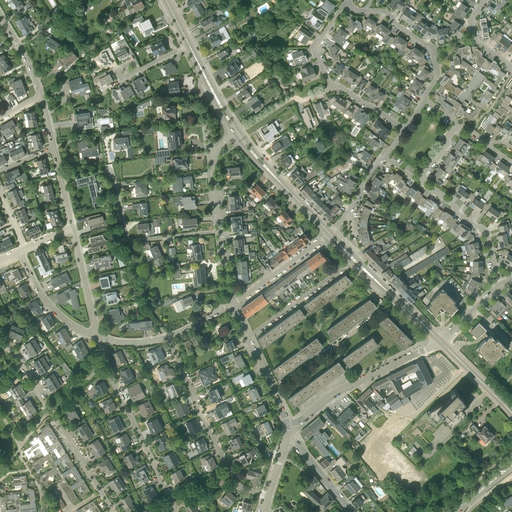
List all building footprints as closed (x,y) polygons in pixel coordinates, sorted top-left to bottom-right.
[(16,0),(13,0),(9,2),(13,9),(16,7),(18,10),(24,7),(20,1),(18,2),(16,0)] [(142,0),(133,5),(134,7),(129,10),(130,13),(144,7),(142,0)] [(204,13),(199,3),(202,1),(202,0),(191,0),(187,2),(190,8),(191,7),(197,17),(204,13)] [(330,3),(326,0),(318,11),(325,16),(328,13),(329,14),(334,6),(333,5),(334,4),(334,3),(334,2),(331,2),(330,3)] [(400,9),(404,3),(399,0),(392,0),(389,5),(395,10),(397,7),(400,9)] [(458,8),(466,13),(469,9),(464,5),(466,2),(465,2),(463,0),(462,2),(458,8)] [(495,2),(493,5),(500,9),(505,2),(506,2),(505,0),(495,0),(496,2),(495,2)] [(87,7),(89,9),(92,5),(93,5),(88,1),(84,5),(85,5),(87,7)] [(400,17),(405,21),(411,12),(408,11),(410,7),(405,4),(401,10),(404,12),(400,17)] [(499,13),(502,10),(500,9),(493,5),(492,7),(489,5),(488,7),(487,7),(485,10),(486,10),(484,13),(489,17),(494,9),(499,13)] [(455,12),(450,12),(449,13),(453,15),(455,17),(457,15),(463,18),(466,13),(458,8),(455,12)] [(318,28),(321,24),(323,21),(320,20),(322,17),(313,11),(311,13),(313,15),(309,20),(312,22),(312,23),(318,28)] [(411,12),(405,21),(410,24),(414,19),(416,20),(420,15),(416,11),(413,14),(411,12)] [(149,19),(145,21),(142,15),(131,21),(133,24),(140,21),(146,35),(154,31),(149,19)] [(420,15),(416,20),(419,22),(415,28),(420,31),(426,23),(423,21),(425,18),(420,15)] [(455,17),(453,15),(449,20),(452,22),(451,25),(451,26),(452,26),(457,30),(459,31),(459,30),(462,26),(457,22),(459,19),(455,17)] [(489,17),(486,15),(484,17),(485,18),(480,19),(480,22),(479,22),(480,26),(481,26),(481,28),(487,27),(486,21),(490,20),(491,19),(489,17)] [(205,30),(215,24),(217,23),(213,16),(201,23),(205,30)] [(372,28),(375,25),(376,23),(371,20),(372,18),(369,16),(367,20),(364,18),(361,23),(362,28),(366,27),(367,25),(372,28)] [(17,22),(21,28),(31,22),(29,18),(27,19),(25,17),(17,22)] [(362,28),(361,23),(356,20),(354,22),(352,21),(351,22),(350,21),(347,24),(348,25),(349,25),(347,28),(351,31),(352,31),(355,27),(357,28),(362,28)] [(32,21),(31,22),(21,28),(25,35),(36,28),(32,21)] [(426,23),(420,31),(425,35),(428,29),(431,31),(432,29),(434,26),(427,21),(426,23)] [(215,31),(227,24),(225,22),(213,28),(215,31)] [(309,39),(312,35),(306,31),(308,28),(303,24),(298,31),(304,35),(300,41),(305,45),(309,39)] [(380,35),(385,27),(385,26),(383,25),(382,25),(381,24),(379,26),(378,25),(377,26),(375,25),(372,28),(368,34),(371,36),(372,34),(375,36),(377,33),(380,35)] [(452,26),(451,26),(450,27),(442,29),(444,39),(450,38),(449,35),(454,34),(457,30),(452,26)] [(351,31),(347,28),(346,27),(344,30),(343,29),(342,30),(340,29),(339,30),(338,30),(336,32),(337,33),(336,33),(344,39),(347,34),(349,35),(351,31)] [(387,44),(387,42),(392,37),(389,35),(390,34),(389,33),(390,31),(388,30),(389,29),(387,27),(386,28),(385,27),(380,35),(383,37),(381,40),(387,44)] [(487,27),(481,28),(482,30),(480,31),(481,34),(482,34),(483,37),(489,36),(487,27)] [(432,29),(431,31),(428,35),(432,38),(437,37),(438,40),(444,39),(442,29),(434,30),(432,29)] [(226,39),(223,32),(215,36),(213,32),(210,34),(211,36),(208,37),(213,46),(226,39)] [(500,49),(506,40),(501,38),(503,35),(499,32),(497,35),(494,40),(497,42),(495,45),(496,46),(496,47),(497,48),(498,48),(500,49)] [(344,39),(336,33),(336,34),(335,34),(334,36),(333,38),(335,40),(334,41),(335,42),(334,44),(335,45),(339,48),(341,45),(339,44),(340,43),(344,39)] [(60,44),(57,42),(59,39),(52,35),(47,42),(46,43),(56,50),(60,44)] [(397,47),(402,39),(401,39),(402,38),(400,37),(399,37),(397,36),(396,38),(395,37),(394,38),(392,37),(387,42),(390,44),(391,42),(392,43),(397,47)] [(120,60),(124,58),(133,53),(126,38),(117,43),(119,48),(116,50),(119,57),(118,57),(120,60)] [(404,54),(408,48),(406,47),(407,45),(406,45),(407,43),(405,41),(406,41),(403,39),(403,40),(402,39),(397,47),(394,51),(400,54),(403,56),(404,54)] [(510,52),(511,48),(511,44),(506,40),(500,49),(501,50),(502,51),(502,52),(503,51),(504,52),(507,49),(510,52)] [(159,54),(163,52),(162,51),(166,49),(161,41),(151,47),(155,55),(159,53),(159,54)] [(340,48),(339,48),(335,45),(333,48),(332,47),(330,50),(331,51),(330,52),(330,53),(329,53),(328,55),(334,60),(340,59),(339,55),(336,53),(340,48)] [(455,55),(461,59),(463,57),(462,56),(463,55),(470,55),(471,58),(475,58),(477,66),(475,69),(477,70),(478,71),(480,69),(481,67),(485,61),(480,57),(482,54),(481,53),(482,52),(477,49),(474,49),(474,47),(470,48),(470,46),(469,47),(468,45),(463,47),(463,48),(458,49),(458,50),(456,54),(455,54),(455,55)] [(110,60),(109,58),(113,56),(109,48),(105,50),(105,51),(101,53),(97,61),(101,63),(100,66),(104,68),(105,66),(107,67),(113,63),(111,60),(110,60)] [(414,58),(419,51),(418,50),(419,50),(416,48),(416,49),(414,48),(413,50),(412,49),(411,50),(408,48),(404,54),(407,56),(408,54),(409,55),(408,57),(412,60),(413,58),(414,58)] [(227,58),(230,57),(228,53),(229,52),(228,49),(218,54),(221,60),(226,57),(227,58)] [(65,68),(78,58),(71,50),(59,60),(65,68)] [(298,51),(298,50),(290,50),(292,54),(291,54),(294,60),(292,60),(294,65),(307,60),(305,55),(304,55),(302,50),(298,51)] [(424,65),(427,60),(422,57),(424,54),(422,53),(420,51),(420,52),(419,51),(414,58),(418,62),(419,66),(424,65)] [(473,76),(477,71),(477,70),(475,69),(467,63),(461,59),(455,55),(453,58),(453,61),(450,61),(451,66),(450,66),(451,69),(450,69),(449,70),(454,74),(459,78),(460,76),(459,71),(457,72),(455,70),(454,65),(460,64),(465,68),(466,67),(467,70),(468,71),(467,72),(473,76)] [(230,76),(233,75),(233,74),(240,69),(237,65),(240,63),(236,58),(226,65),(228,67),(226,68),(228,71),(229,72),(228,73),(230,76)] [(340,59),(334,60),(331,64),(334,66),(332,69),(334,70),(333,71),(336,73),(337,72),(340,74),(342,71),(343,69),(339,65),(340,63),(340,59)] [(485,61),(481,67),(484,68),(486,70),(488,68),(491,70),(492,68),(499,73),(496,80),(493,84),(497,86),(505,74),(500,70),(501,68),(497,66),(498,65),(495,63),(496,62),(493,60),(490,64),(485,61)] [(11,69),(8,62),(0,65),(0,73),(1,74),(2,73),(11,69)] [(172,66),(170,62),(162,67),(167,75),(176,70),(174,65),(172,66)] [(419,76),(422,79),(424,80),(425,77),(426,78),(427,78),(429,75),(428,74),(429,72),(426,71),(428,68),(424,65),(419,66),(420,70),(422,71),(419,76)] [(311,69),(310,66),(301,69),(303,72),(301,73),(304,81),(316,76),(313,68),(311,69)] [(346,66),(343,69),(342,71),(344,73),(343,74),(344,75),(343,77),(345,78),(344,79),(347,80),(348,80),(353,73),(348,70),(347,69),(348,67),(346,66)] [(454,74),(449,70),(440,83),(441,84),(445,87),(458,97),(462,91),(457,87),(456,88),(448,83),(454,74)] [(106,75),(105,72),(93,78),(96,83),(100,81),(103,87),(108,86),(109,88),(112,86),(111,84),(110,82),(113,81),(110,74),(106,75)] [(244,83),(240,77),(242,76),(240,73),(228,80),(231,84),(233,83),(235,85),(234,86),(235,88),(236,87),(236,88),(244,83)] [(353,73),(348,80),(349,81),(348,82),(350,83),(351,83),(353,84),(354,82),(355,83),(356,82),(358,83),(363,77),(360,76),(359,77),(358,77),(358,76),(353,73)] [(412,84),(419,89),(420,88),(420,89),(422,87),(421,86),(423,84),(421,83),(422,82),(420,81),(422,79),(419,76),(415,74),(411,79),(414,81),(412,84)] [(364,75),(363,77),(358,83),(356,86),(361,90),(363,88),(364,89),(365,88),(367,89),(370,85),(372,83),(368,80),(369,78),(364,75)] [(146,87),(144,84),(148,82),(144,76),(132,82),(137,93),(141,91),(143,90),(145,92),(151,89),(149,86),(146,87)] [(14,89),(23,86),(21,79),(15,81),(14,78),(8,80),(9,83),(10,83),(10,84),(10,85),(10,86),(11,86),(11,87),(12,87),(13,87),(14,90),(14,89)] [(83,84),(81,78),(68,82),(72,93),(80,91),(81,95),(91,92),(88,82),(83,84)] [(493,84),(485,78),(483,81),(488,85),(491,88),(489,91),(487,90),(484,94),(490,99),(494,94),(498,90),(496,88),(497,86),(493,84)] [(181,87),(181,81),(173,82),(173,86),(171,87),(171,92),(179,91),(179,89),(182,88),(182,87),(181,87)] [(404,91),(410,96),(412,93),(413,94),(414,93),(416,94),(417,92),(418,93),(419,90),(419,89),(412,84),(408,89),(409,89),(408,90),(406,89),(404,91)] [(441,84),(434,93),(436,94),(434,97),(437,99),(436,100),(441,104),(440,105),(449,111),(452,107),(455,109),(459,103),(451,98),(450,100),(440,97),(441,94),(445,87),(441,84)] [(242,101),(250,95),(248,92),(250,91),(246,85),(241,89),(243,92),(238,95),(240,97),(239,98),(240,99),(241,99),(242,101)] [(370,85),(367,89),(365,92),(370,96),(371,94),(372,95),(373,94),(376,95),(378,91),(380,89),(377,88),(376,89),(375,89),(370,85)] [(23,86),(14,89),(16,92),(18,96),(26,93),(23,86)] [(134,95),(129,86),(125,88),(124,87),(123,87),(117,90),(112,89),(112,96),(117,97),(118,99),(120,99),(124,97),(125,99),(134,95)] [(378,91),(376,95),(373,98),(378,102),(380,100),(381,101),(382,100),(384,101),(388,95),(386,94),(384,95),(383,95),(378,91)] [(400,101),(407,106),(408,105),(408,106),(410,104),(409,103),(411,101),(409,100),(410,99),(408,98),(410,96),(404,91),(402,94),(404,95),(404,96),(403,96),(400,101)] [(490,99),(484,94),(480,99),(483,100),(480,103),(476,102),(471,98),(469,101),(477,107),(481,109),(482,108),(485,109),(488,104),(487,103),(490,99)] [(332,104),(337,107),(342,99),(338,96),(337,97),(336,96),(335,95),(328,99),(329,100),(326,102),(328,108),(330,108),(332,104)] [(506,95),(503,99),(504,99),(502,101),(502,102),(500,106),(511,114),(511,108),(508,106),(510,103),(509,102),(511,99),(508,96),(506,95)] [(258,99),(256,96),(247,103),(251,109),(252,108),(256,112),(262,108),(263,107),(263,106),(263,105),(263,103),(259,98),(258,99)] [(342,99),(337,107),(341,110),(340,111),(344,114),(344,113),(349,106),(346,104),(348,101),(347,100),(345,101),(342,99)] [(328,108),(326,102),(325,102),(321,103),(321,101),(314,104),(318,113),(322,112),(323,115),(330,112),(328,108)] [(407,106),(400,101),(397,106),(396,107),(394,106),(392,109),(398,113),(400,110),(401,111),(402,110),(404,111),(405,109),(406,109),(407,107),(407,106)] [(477,107),(475,110),(469,115),(463,110),(467,103),(464,101),(455,114),(458,116),(459,115),(460,115),(461,115),(466,118),(467,117),(473,120),(481,109),(477,107)] [(175,119),(176,118),(174,105),(170,106),(170,107),(162,108),(163,119),(171,119),(171,120),(172,120),(173,121),(174,121),(174,120),(175,120),(175,119)] [(349,106),(344,113),(349,116),(348,117),(351,119),(352,118),(358,110),(356,112),(354,110),(356,106),(354,105),(353,107),(350,105),(349,106)] [(511,114),(500,106),(497,109),(495,111),(492,115),(494,116),(497,119),(500,115),(501,116),(503,114),(510,118),(511,114)] [(301,114),(303,120),(309,130),(313,129),(309,119),(312,118),(313,117),(308,107),(302,109),(304,112),(301,114)] [(358,110),(352,118),(359,123),(360,124),(361,123),(364,125),(369,118),(369,117),(369,116),(368,115),(367,114),(364,112),(363,112),(362,112),(360,112),(360,113),(357,111),(358,110)] [(26,113),(28,120),(36,118),(34,111),(26,113)] [(75,115),(75,121),(77,120),(78,126),(91,124),(90,113),(75,115)] [(492,115),(490,113),(481,126),(485,128),(485,129),(487,131),(491,133),(493,130),(496,132),(500,127),(497,125),(495,128),(491,126),(492,125),(489,123),(494,116),(492,115)] [(36,118),(28,120),(24,120),(26,127),(37,125),(36,118)] [(275,138),(273,135),(278,132),(276,128),(279,125),(276,120),(278,119),(267,126),(270,131),(264,135),(268,142),(275,138)] [(384,138),(390,131),(380,124),(382,122),(378,119),(373,126),(380,130),(377,134),(384,138)] [(13,120),(7,123),(13,134),(16,133),(14,129),(13,130),(12,128),(16,126),(13,120)] [(13,134),(7,123),(1,126),(4,133),(8,131),(9,132),(8,133),(10,136),(13,134)] [(500,127),(496,132),(498,134),(500,132),(504,135),(506,133),(507,133),(509,134),(511,130),(511,124),(510,125),(509,125),(508,126),(505,124),(502,128),(500,127)] [(179,135),(179,130),(169,131),(170,143),(168,143),(169,148),(172,148),(172,149),(177,149),(176,148),(181,147),(180,139),(181,139),(180,135),(179,135)] [(31,135),(33,142),(41,140),(39,133),(31,135)] [(375,151),(379,146),(381,145),(383,141),(371,133),(368,137),(371,139),(368,145),(372,148),(372,149),(375,151)] [(127,137),(113,139),(114,149),(119,148),(120,150),(123,150),(123,148),(128,147),(127,137)] [(460,138),(457,143),(464,148),(467,143),(469,145),(471,142),(466,139),(464,141),(460,138)] [(16,150),(19,157),(25,154),(22,147),(25,146),(23,140),(20,141),(21,144),(18,145),(19,149),(16,150)] [(41,140),(33,142),(34,149),(42,147),(41,140)] [(87,142),(86,141),(83,143),(81,141),(78,143),(78,144),(79,153),(83,152),(84,157),(99,156),(97,141),(91,142),(92,147),(88,148),(88,142),(87,142)] [(275,152),(282,147),(278,141),(274,143),(275,144),(271,147),(275,152)] [(464,148),(457,143),(453,148),(458,151),(456,153),(461,157),(463,154),(461,152),(464,148)] [(4,148),(7,154),(10,153),(13,159),(19,157),(16,150),(15,147),(9,149),(8,146),(4,148)] [(371,155),(369,154),(367,152),(369,150),(365,147),(361,153),(357,153),(357,158),(360,160),(359,161),(365,165),(371,155)] [(485,162),(490,155),(485,151),(482,155),(480,154),(479,154),(477,157),(476,159),(479,161),(484,164),(485,162)] [(461,157),(456,153),(454,156),(450,153),(447,157),(454,163),(457,158),(459,160),(461,157)] [(294,160),(290,154),(287,156),(286,154),(280,159),(285,167),(294,160)] [(491,169),(495,164),(492,162),(495,158),(490,155),(485,162),(490,165),(488,167),(491,169)] [(454,163),(447,157),(443,162),(447,165),(446,168),(451,171),(453,169),(451,167),(454,163)] [(187,170),(186,158),(172,160),(172,164),(175,163),(176,168),(182,167),(182,170),(187,170)] [(38,168),(47,166),(45,159),(37,161),(38,168)] [(500,172),(505,165),(500,161),(497,166),(495,164),(491,169),(493,171),(495,169),(500,172)] [(503,178),(505,179),(507,177),(509,174),(507,172),(510,168),(505,165),(500,172),(504,175),(503,178)] [(48,173),(47,166),(38,168),(40,174),(48,173)] [(290,175),(295,179),(305,170),(302,167),(299,171),(294,166),(290,170),(292,173),(290,175)] [(241,177),(240,167),(226,169),(227,176),(229,175),(230,178),(241,177)] [(320,168),(318,170),(315,172),(318,176),(326,171),(323,167),(320,168)] [(451,171),(446,168),(444,170),(440,167),(436,172),(443,177),(447,173),(449,174),(451,171)] [(18,169),(11,171),(14,178),(19,176),(20,179),(23,178),(24,182),(28,181),(24,173),(21,175),(18,169)] [(305,170),(295,179),(297,181),(297,182),(298,183),(299,183),(309,174),(305,170)] [(15,181),(14,178),(11,171),(4,174),(7,180),(6,181),(8,184),(11,183),(10,183),(15,181)] [(443,177),(436,172),(433,177),(437,180),(435,182),(440,186),(442,183),(440,182),(443,177)] [(352,173),(349,177),(348,179),(345,179),(341,177),(338,178),(353,188),(357,182),(356,182),(359,178),(352,173)] [(386,174),(387,182),(390,182),(392,179),(397,183),(401,178),(402,177),(396,173),(395,175),(392,173),(391,175),(389,174),(386,174)] [(377,187),(378,186),(381,181),(384,183),(387,182),(386,174),(383,175),(381,177),(379,175),(377,178),(375,177),(371,182),(373,183),(377,187)] [(99,202),(94,181),(96,180),(94,175),(76,179),(78,185),(88,182),(93,203),(99,202)] [(511,186),(511,185),(511,175),(509,179),(507,177),(505,179),(503,183),(506,184),(507,182),(511,186)] [(174,191),(182,190),(182,183),(187,182),(186,181),(192,181),(192,177),(173,178),(174,191)] [(353,188),(338,178),(335,180),(344,186),(340,191),(344,194),(346,191),(350,194),(353,188)] [(403,193),(406,188),(404,186),(406,183),(404,182),(404,181),(401,179),(401,178),(397,183),(393,189),(397,191),(396,192),(401,195),(403,193)] [(305,197),(315,187),(313,185),(317,183),(315,180),(310,183),(306,185),(300,191),(305,197)] [(148,196),(146,181),(134,182),(135,187),(136,187),(136,192),(136,197),(148,196)] [(318,184),(315,187),(305,197),(310,201),(318,192),(316,191),(322,184),(320,182),(318,184)] [(378,186),(377,187),(373,183),(370,187),(371,188),(370,190),(372,192),(371,194),(376,198),(378,195),(377,195),(379,192),(378,192),(381,188),(378,186)] [(45,193),(52,191),(51,184),(43,186),(45,193)] [(249,196),(251,198),(261,188),(257,184),(250,190),(253,192),(249,196)] [(455,195),(459,198),(464,191),(460,188),(461,186),(459,184),(455,189),(457,191),(455,195)] [(15,187),(10,189),(11,191),(9,192),(11,198),(23,193),(22,190),(19,192),(17,193),(15,187)] [(406,188),(403,193),(405,195),(406,194),(408,195),(412,197),(417,190),(413,187),(413,188),(411,187),(410,188),(407,187),(406,188)] [(261,188),(251,198),(252,199),(253,200),(254,199),(255,199),(257,197),(259,199),(265,192),(261,188)] [(321,189),(318,192),(310,201),(314,205),(320,199),(322,196),(323,195),(320,193),(323,191),(321,189)] [(417,190),(412,197),(415,200),(414,201),(419,204),(423,198),(421,196),(422,195),(420,194),(421,193),(417,190)] [(54,198),(52,191),(45,193),(47,200),(54,198)] [(464,191),(459,198),(464,202),(467,197),(470,199),(473,194),(471,192),(469,194),(464,191)] [(23,193),(11,198),(14,204),(16,204),(17,207),(24,204),(25,204),(24,200),(21,201),(19,197),(21,196),(21,197),(24,196),(23,193)] [(473,194),(470,199),(472,201),(469,205),(474,209),(479,201),(474,198),(476,196),(473,194)] [(340,207),(345,202),(337,195),(333,200),(340,207)] [(195,206),(194,196),(183,198),(183,197),(180,198),(179,196),(175,197),(175,198),(172,198),(173,205),(180,204),(180,206),(185,206),(185,208),(195,206)] [(322,196),(320,199),(314,205),(318,210),(327,201),(324,198),(322,196)] [(265,203),(269,207),(275,202),(270,197),(265,203)] [(423,198),(419,204),(424,208),(425,206),(428,209),(427,210),(433,201),(430,199),(429,200),(427,198),(426,200),(423,198)] [(327,201),(318,210),(323,214),(328,208),(330,205),(329,204),(331,202),(328,199),(327,201)] [(363,205),(370,209),(373,205),(374,205),(375,206),(377,203),(371,199),(369,201),(367,200),(363,205)] [(242,201),(230,203),(231,210),(242,208),(245,208),(244,201),(242,201)] [(433,201),(427,210),(431,212),(430,213),(433,214),(432,215),(434,217),(440,209),(437,208),(438,206),(436,205),(437,204),(433,201)] [(479,201),(474,209),(479,212),(482,208),(484,210),(486,207),(488,204),(485,203),(484,205),(479,201)] [(275,202),(269,207),(274,213),(280,207),(275,202)] [(488,204),(486,207),(488,209),(485,213),(490,217),(495,210),(490,206),(492,204),(489,202),(488,204)] [(147,215),(146,203),(139,204),(132,205),(133,209),(139,208),(140,215),(147,215)] [(24,204),(17,207),(18,210),(17,211),(19,217),(31,212),(30,210),(27,211),(27,212),(26,212),(24,208),(25,207),(24,204)] [(331,212),(335,215),(340,209),(336,205),(332,209),(333,210),(331,212)] [(361,208),(360,212),(368,214),(369,211),(370,212),(371,209),(370,209),(363,205),(362,205),(361,207),(361,208)] [(328,208),(323,214),(329,220),(335,215),(331,212),(333,210),(332,209),(330,210),(328,208)] [(259,223),(266,216),(265,215),(269,211),(267,209),(256,220),(259,223)] [(440,209),(434,217),(437,219),(438,218),(440,219),(444,221),(449,214),(445,211),(445,212),(443,211),(442,211),(440,209)] [(50,219),(58,217),(57,210),(48,212),(50,219)] [(280,223),(288,215),(283,210),(274,220),(276,221),(277,220),(280,223)] [(495,210),(490,217),(495,220),(498,216),(500,218),(504,213),(501,211),(500,213),(495,210)] [(34,211),(31,212),(19,217),(22,224),(29,221),(27,216),(29,216),(35,214),(34,211)] [(369,214),(368,214),(360,212),(359,211),(359,214),(358,218),(367,220),(367,217),(368,217),(369,214)] [(101,216),(100,214),(92,216),(92,215),(90,216),(77,219),(77,222),(88,220),(90,226),(104,222),(103,216),(101,216)] [(449,214),(444,221),(447,224),(446,225),(448,227),(447,228),(450,230),(451,228),(455,223),(452,222),(454,219),(452,218),(453,217),(449,214)] [(280,223),(279,224),(281,227),(285,223),(287,226),(293,220),(288,215),(280,223)] [(232,218),(232,224),(243,223),(243,220),(246,220),(246,216),(232,218)] [(58,217),(50,219),(51,223),(46,224),(47,229),(53,228),(52,225),(60,223),(58,217)] [(184,228),(197,226),(197,218),(183,220),(184,228)] [(37,227),(32,229),(35,236),(42,233),(39,227),(42,225),(40,220),(35,222),(37,227)] [(500,232),(501,231),(507,230),(508,229),(507,224),(509,223),(508,220),(502,221),(503,224),(498,226),(500,232)] [(243,223),(232,224),(233,232),(242,231),(242,234),(248,233),(247,227),(244,227),(243,223)] [(459,235),(465,226),(461,224),(461,225),(459,223),(458,225),(455,223),(451,228),(454,230),(453,231),(459,235)] [(138,233),(149,231),(148,224),(138,225),(138,233)] [(296,235),(303,230),(300,226),(294,230),(293,231),(296,235)] [(459,235),(465,239),(465,238),(468,240),(473,238),(474,237),(473,236),(469,233),(470,231),(468,230),(469,229),(465,226),(459,235)] [(35,236),(32,229),(25,232),(28,239),(35,236)] [(507,230),(501,231),(502,234),(497,235),(499,241),(507,239),(506,233),(508,233),(507,230)] [(367,231),(359,233),(359,237),(360,239),(368,237),(369,236),(368,234),(367,234),(367,231)] [(89,253),(101,250),(100,245),(107,243),(102,234),(90,237),(92,246),(88,247),(89,253)] [(305,234),(299,239),(304,245),(310,241),(305,234)] [(304,245),(299,239),(297,237),(295,238),(294,238),(292,235),(290,237),(292,240),(299,249),(304,245)] [(2,239),(3,242),(7,248),(13,245),(11,240),(11,239),(10,236),(8,236),(2,239)] [(368,237),(360,239),(363,246),(365,244),(367,247),(373,243),(372,240),(370,241),(368,237)] [(366,257),(366,256),(385,245),(381,238),(377,241),(379,245),(373,248),(373,250),(371,251),(369,249),(362,253),(366,257)] [(468,244),(470,249),(479,247),(477,241),(475,242),(474,242),(473,238),(468,240),(465,242),(467,244),(468,244)] [(507,239),(499,241),(500,247),(505,245),(506,248),(511,247),(511,244),(509,244),(507,239)] [(299,249),(292,240),(289,242),(288,240),(286,241),(294,252),(299,249)] [(294,252),(286,241),(284,243),(287,247),(285,249),(289,256),(294,252)] [(65,253),(63,244),(58,246),(60,254),(56,255),(57,262),(61,261),(62,264),(67,263),(67,260),(68,259),(67,253),(65,253)] [(191,253),(201,252),(204,252),(203,247),(203,246),(203,245),(202,245),(201,245),(200,245),(200,244),(190,245),(191,253)] [(245,245),(235,246),(236,253),(243,252),(243,253),(249,252),(248,245),(245,245)] [(369,260),(376,256),(376,255),(382,251),(387,248),(385,245),(366,256),(366,257),(369,260)] [(397,263),(399,265),(400,268),(429,251),(426,245),(408,256),(397,263)] [(158,266),(163,264),(160,257),(162,257),(157,246),(150,249),(158,266)] [(470,255),(470,257),(470,258),(478,257),(477,254),(478,253),(480,252),(479,247),(470,249),(466,250),(467,254),(468,255),(470,255)] [(289,256),(285,249),(279,253),(284,259),(289,256)] [(503,261),(508,264),(511,257),(511,256),(508,254),(509,252),(506,250),(503,255),(506,257),(503,261)] [(44,274),(52,271),(46,258),(48,258),(47,256),(48,255),(46,251),(36,255),(42,269),(39,270),(41,275),(44,273),(44,274)] [(307,262),(312,269),(326,259),(321,253),(319,251),(314,256),(313,255),(311,257),(306,261),(307,262)] [(114,267),(112,261),(110,252),(102,254),(103,256),(91,259),(92,262),(93,261),(95,268),(99,267),(99,270),(101,270),(106,270),(105,269),(114,267)] [(201,259),(201,252),(191,253),(192,261),(201,259)] [(284,259),(279,253),(274,256),(279,263),(284,259)] [(375,266),(384,260),(388,258),(386,254),(379,259),(376,256),(369,260),(375,266)] [(391,266),(397,263),(408,256),(406,254),(396,260),(390,264),(391,266)] [(279,263),(274,256),(269,260),(274,267),(279,263)] [(478,257),(470,258),(471,261),(473,261),(473,267),(482,266),(482,261),(480,261),(479,260),(478,257)] [(274,267),(269,260),(268,258),(265,261),(263,258),(261,260),(269,270),(274,267)] [(237,262),(237,268),(247,267),(246,259),(241,260),(241,261),(237,262)] [(384,260),(375,266),(380,271),(386,266),(389,265),(384,260)] [(312,269),(307,262),(302,265),(307,272),(312,269)] [(173,273),(180,272),(179,268),(180,268),(179,263),(171,264),(172,269),(173,273)] [(388,279),(394,272),(392,270),(399,265),(397,263),(391,266),(382,272),(381,273),(388,279)] [(307,272),(302,265),(297,268),(303,275),(307,272)] [(482,266),(473,267),(473,272),(471,272),(471,275),(478,276),(479,273),(480,272),(483,272),(482,266)] [(21,275),(17,268),(11,271),(11,270),(4,273),(8,281),(14,279),(16,282),(15,283),(16,285),(19,283),(18,281),(22,279),(21,275)] [(197,269),(194,269),(195,277),(193,277),(194,287),(202,286),(202,282),(205,282),(205,278),(206,278),(205,268),(197,269)] [(303,275),(297,268),(293,271),(298,279),(303,275)] [(298,279),(293,271),(289,275),(294,282),(298,279)] [(396,288),(403,282),(404,281),(397,274),(397,275),(394,272),(388,279),(390,281),(396,288)] [(66,284),(70,282),(66,273),(51,280),(54,286),(61,283),(62,284),(65,282),(66,284)] [(99,278),(102,288),(111,286),(109,281),(116,279),(115,274),(99,278)] [(294,282),(289,275),(284,278),(290,285),(294,282)] [(332,285),(338,293),(352,282),(348,277),(347,278),(345,275),(340,279),(339,278),(337,280),(332,285)] [(478,276),(471,275),(470,278),(472,278),(469,283),(478,287),(480,282),(478,281),(477,280),(478,276)] [(408,286),(417,280),(419,279),(418,276),(406,283),(407,284),(406,285),(403,282),(396,288),(401,293),(408,286)] [(290,285),(284,278),(280,281),(285,288),(290,285)] [(405,297),(412,291),(410,289),(417,284),(417,280),(408,286),(401,293),(405,297)] [(285,288),(280,281),(275,284),(281,292),(285,288)] [(478,287),(469,283),(467,288),(465,287),(464,289),(469,295),(472,292),(473,291),(476,292),(478,287)] [(25,297),(30,293),(24,284),(18,288),(21,293),(22,292),(25,297)] [(281,292),(275,284),(271,287),(276,295),(281,292)] [(323,303),(338,293),(332,285),(326,289),(326,288),(323,290),(323,291),(317,295),(323,303)] [(276,295),(271,287),(267,291),(272,298),(276,295)] [(453,311),(457,307),(453,303),(455,301),(443,289),(443,288),(442,287),(441,288),(441,289),(429,301),(431,303),(427,307),(431,311),(430,313),(434,316),(438,313),(436,311),(439,308),(441,310),(443,310),(445,308),(448,311),(446,313),(450,316),(454,313),(453,311)] [(64,292),(56,296),(60,303),(59,302),(64,300),(64,301),(65,301),(64,300),(71,297),(71,298),(74,308),(79,307),(76,296),(76,293),(75,290),(71,291),(70,288),(64,291),(64,292)] [(117,297),(116,291),(103,294),(105,300),(107,300),(108,304),(114,303),(115,304),(117,302),(118,302),(120,300),(118,297),(117,297)] [(267,291),(262,294),(267,301),(272,298),(267,291)] [(412,291),(405,297),(411,303),(424,293),(422,291),(417,294),(416,295),(412,291)] [(262,294),(257,297),(254,299),(252,301),(258,309),(268,302),(267,301),(262,294)] [(323,303),(317,295),(311,299),(309,301),(304,305),(310,313),(323,303)] [(194,302),(191,296),(178,301),(176,297),(163,303),(165,307),(169,304),(170,305),(175,303),(179,312),(191,307),(190,304),(194,302)] [(356,309),(362,317),(368,313),(370,311),(376,307),(373,302),(372,302),(370,299),(356,309)] [(504,301),(502,299),(503,300),(501,302),(500,302),(498,300),(494,304),(501,311),(503,308),(504,309),(505,309),(506,310),(509,307),(504,301)] [(37,303),(35,300),(29,304),(32,311),(31,311),(34,316),(38,314),(43,312),(38,303),(37,303)] [(258,309),(252,301),(249,303),(249,302),(247,304),(242,308),(243,310),(242,310),(247,317),(258,309)] [(501,311),(494,304),(490,308),(492,310),(492,311),(490,313),(490,312),(497,319),(500,316),(499,315),(499,314),(498,313),(501,311)] [(119,312),(119,308),(109,310),(110,317),(113,317),(114,319),(114,321),(115,323),(117,322),(118,324),(121,322),(120,321),(125,318),(122,311),(119,312)] [(285,318),(291,326),(305,316),(299,309),(294,312),(291,314),(285,318)] [(362,317),(356,309),(342,319),(348,327),(354,323),(356,322),(356,321),(362,317)] [(45,317),(44,315),(36,319),(38,322),(42,320),(47,329),(55,324),(50,315),(45,317)] [(391,335),(398,328),(392,322),(393,322),(391,320),(386,316),(379,323),(391,335)] [(140,321),(128,322),(129,330),(152,328),(152,320),(151,320),(151,317),(140,318),(140,321)] [(291,326),(285,318),(279,323),(279,322),(277,324),(271,329),(277,337),(291,326)] [(348,327),(342,319),(327,330),(333,338),(339,333),(340,334),(342,332),(348,327)] [(487,331),(486,330),(479,322),(470,331),(474,335),(471,337),(475,340),(477,338),(480,335),(481,336),(482,335),(484,337),(483,338),(484,339),(476,348),(479,351),(477,354),(481,357),(483,355),(487,360),(486,361),(491,366),(495,362),(494,360),(499,355),(502,357),(505,354),(503,351),(506,348),(506,347),(498,339),(497,340),(496,339),(496,338),(488,329),(487,331)] [(14,338),(18,328),(12,325),(8,335),(14,338)] [(221,336),(229,332),(226,326),(218,330),(221,336)] [(25,330),(18,328),(14,338),(17,339),(16,341),(19,342),(20,340),(25,330)] [(398,328),(391,335),(404,348),(411,341),(407,336),(405,334),(398,328)] [(67,334),(64,329),(55,334),(58,338),(62,345),(61,345),(63,348),(70,344),(68,341),(71,339),(68,334),(67,334)] [(277,337),(271,329),(265,333),(263,334),(263,335),(258,338),(260,341),(259,342),(263,347),(277,337)] [(26,347),(28,350),(37,344),(34,338),(31,334),(27,338),(29,341),(25,344),(26,347)] [(188,351),(199,345),(195,336),(183,342),(188,351)] [(358,348),(363,355),(378,345),(372,337),(367,341),(366,340),(364,342),(365,342),(358,348)] [(301,349),(307,357),(313,353),(315,351),(322,346),(316,338),(301,349)] [(236,347),(233,340),(226,343),(224,343),(222,348),(216,351),(218,355),(226,352),(236,347)] [(81,359),(89,353),(81,341),(73,346),(81,359)] [(37,344),(28,350),(32,356),(41,350),(37,344)] [(153,364),(165,358),(160,347),(149,352),(152,358),(151,359),(153,364)] [(363,355),(358,348),(350,353),(350,352),(348,354),(343,358),(349,366),(363,355)] [(307,357),(301,349),(286,359),(292,367),(298,363),(299,363),(301,362),(301,361),(307,357)] [(125,361),(120,350),(113,354),(118,364),(124,362),(126,365),(128,364),(126,360),(125,361)] [(234,357),(232,354),(220,360),(222,365),(234,359),(239,368),(245,365),(240,355),(234,357)] [(37,368),(46,362),(43,356),(33,362),(37,368)] [(292,367),(286,359),(273,369),(276,372),(275,373),(278,377),(284,373),(284,374),(287,372),(292,367)] [(423,391),(421,387),(432,381),(422,360),(404,368),(387,377),(389,382),(393,389),(394,393),(398,398),(399,401),(409,395),(411,398),(423,391)] [(50,368),(46,362),(37,368),(41,374),(42,373),(50,368)] [(325,371),(331,380),(345,371),(338,362),(333,365),(330,367),(331,367),(325,371)] [(169,370),(167,365),(158,369),(163,381),(175,376),(172,368),(169,370)] [(204,385),(217,379),(211,366),(199,372),(204,385)] [(125,383),(134,379),(129,368),(121,372),(124,378),(123,378),(125,383)] [(331,380),(325,371),(319,376),(318,375),(316,377),(313,380),(319,389),(331,380)] [(44,379),(48,385),(57,379),(53,373),(44,379)] [(244,376),(243,373),(233,378),(235,382),(241,379),(242,381),(243,380),(245,385),(253,382),(249,374),(244,376)] [(389,382),(387,377),(374,384),(370,387),(378,396),(381,399),(385,405),(388,402),(389,405),(398,398),(394,393),(386,399),(384,396),(379,389),(383,387),(388,393),(393,389),(389,382)] [(57,379),(48,385),(51,391),(61,385),(57,379)] [(319,389),(313,380),(309,383),(309,382),(307,384),(301,389),(308,398),(319,389)] [(99,394),(107,390),(103,381),(95,385),(99,394)] [(177,387),(175,382),(166,387),(171,398),(183,393),(179,385),(177,387)] [(15,394),(23,389),(19,383),(14,387),(12,384),(7,387),(9,391),(12,390),(15,394)] [(134,401),(144,396),(139,384),(130,388),(132,391),(130,392),(134,401)] [(253,401),(260,397),(255,387),(249,390),(253,401)] [(370,394),(375,399),(378,396),(370,387),(356,400),(362,406),(368,400),(366,398),(370,394)] [(212,402),(222,398),(217,388),(208,392),(212,402)] [(17,404),(22,400),(21,398),(26,394),(23,389),(15,394),(18,399),(15,400),(17,404)] [(308,398),(301,389),(295,393),(295,392),(292,394),(293,395),(288,398),(294,407),(308,398)] [(461,397),(456,391),(455,392),(454,391),(450,393),(452,395),(443,403),(442,402),(426,412),(427,412),(406,432),(405,434),(405,436),(405,438),(406,440),(412,445),(415,442),(419,445),(445,419),(451,425),(465,412),(464,410),(460,406),(459,406),(464,401),(461,397)] [(113,402),(111,398),(103,402),(105,406),(103,407),(105,413),(109,411),(116,408),(113,402)] [(180,416),(190,412),(186,405),(188,404),(186,399),(174,405),(180,416)] [(380,409),(385,405),(381,399),(378,402),(375,404),(376,405),(380,409)] [(25,410),(33,405),(30,400),(24,403),(22,400),(17,404),(19,407),(22,405),(25,410)] [(144,417),(154,412),(149,400),(139,405),(143,412),(142,413),(144,417)] [(368,400),(362,406),(367,411),(372,416),(378,411),(368,400)] [(81,416),(75,407),(78,405),(76,402),(72,404),(73,405),(65,410),(67,413),(69,412),(70,415),(70,416),(73,422),(81,416)] [(219,418),(226,415),(225,413),(229,411),(226,403),(215,408),(219,418)] [(258,416),(267,412),(264,404),(255,409),(256,412),(258,416)] [(33,405),(25,410),(28,415),(25,416),(27,420),(33,416),(31,414),(36,411),(33,405)] [(358,416),(349,407),(345,411),(354,420),(358,416)] [(338,424),(326,410),(322,413),(335,427),(336,426),(344,435),(347,433),(338,424)] [(341,415),(350,424),(354,420),(345,411),(341,415)] [(336,419),(345,428),(350,424),(341,415),(336,419)] [(115,432),(124,428),(118,416),(109,421),(115,432)] [(319,416),(308,426),(322,443),(329,437),(324,431),(321,433),(318,429),(325,423),(319,416)] [(163,429),(157,418),(147,423),(149,429),(150,428),(153,434),(163,429)] [(237,423),(235,418),(230,420),(222,424),(227,435),(235,431),(232,425),(237,423)] [(192,434),(200,430),(195,419),(187,423),(192,434)] [(260,435),(269,431),(268,429),(271,428),(272,430),(275,429),(273,424),(274,423),(272,419),(256,426),(260,435)] [(88,438),(93,435),(85,422),(77,428),(83,438),(86,436),(88,438)] [(48,435),(53,443),(54,444),(59,441),(48,424),(41,429),(43,433),(38,436),(38,437),(40,440),(48,435)] [(183,430),(180,424),(174,426),(177,433),(183,430)] [(480,431),(473,424),(469,428),(472,431),(473,429),(485,443),(490,439),(492,441),(495,437),(486,428),(486,429),(484,427),(480,431)] [(322,443),(308,426),(306,427),(300,432),(304,441),(309,437),(325,457),(330,453),(322,443)] [(130,442),(126,434),(120,437),(118,434),(114,436),(118,444),(120,444),(123,451),(130,447),(128,443),(130,442)] [(160,451),(170,446),(165,435),(156,439),(160,447),(159,447),(160,451)] [(234,450),(243,446),(240,439),(242,438),(241,435),(230,440),(234,450)] [(48,452),(46,448),(44,445),(41,440),(41,441),(40,440),(38,437),(36,438),(36,437),(33,438),(34,440),(31,442),(33,445),(24,451),(29,459),(35,455),(33,451),(39,447),(44,456),(49,453),(48,452)] [(199,453),(208,449),(203,438),(194,442),(199,453)] [(59,441),(54,444),(53,443),(48,447),(46,448),(48,452),(56,447),(61,456),(61,457),(66,453),(59,441)] [(98,447),(95,441),(88,446),(91,452),(93,451),(97,457),(105,452),(101,445),(98,447)] [(255,454),(252,449),(244,453),(243,450),(237,453),(239,457),(236,458),(238,463),(241,461),(243,466),(249,463),(247,458),(255,454)] [(179,463),(174,452),(163,457),(166,462),(166,461),(170,468),(179,463)] [(43,467),(41,464),(47,460),(52,469),(57,466),(56,465),(54,461),(49,453),(44,456),(32,464),(36,471),(43,467)] [(61,457),(61,456),(54,461),(56,465),(64,460),(69,469),(74,466),(66,453),(61,457)] [(133,458),(131,453),(124,457),(129,467),(140,462),(137,456),(133,458)] [(209,458),(208,455),(201,458),(203,465),(206,464),(208,470),(216,467),(212,457),(209,458)] [(336,461),(335,463),(337,466),(335,467),(333,469),(334,470),(332,471),(332,470),(330,472),(335,477),(334,477),(335,478),(335,477),(337,480),(337,481),(338,481),(347,475),(341,467),(346,463),(341,456),(336,461)] [(335,463),(336,461),(335,459),(329,463),(325,458),(319,463),(323,468),(328,465),(330,467),(335,463)] [(115,471),(107,459),(98,465),(101,470),(104,468),(108,475),(115,471)] [(55,473),(60,482),(65,479),(64,477),(62,473),(57,466),(52,469),(40,477),(44,484),(46,483),(48,482),(51,480),(49,477),(55,473)] [(69,469),(62,473),(64,477),(72,473),(77,481),(82,478),(74,466),(69,469)] [(149,480),(142,466),(135,470),(136,473),(132,475),(135,479),(139,478),(142,479),(142,480),(143,480),(144,483),(149,480)] [(182,483),(180,480),(184,478),(180,470),(172,474),(176,482),(177,485),(182,483)] [(258,483),(261,474),(249,470),(246,477),(251,479),(251,481),(258,483)] [(359,489),(352,480),(354,478),(351,474),(346,479),(349,482),(344,486),(346,488),(346,487),(353,494),(359,489)] [(12,486),(22,485),(22,484),(27,483),(26,475),(21,476),(21,479),(11,480),(12,486)] [(126,488),(118,476),(108,482),(111,487),(113,486),(117,493),(126,488)] [(320,501),(308,489),(318,481),(314,476),(300,488),(324,510),(334,500),(328,492),(320,501)] [(71,489),(73,491),(80,486),(84,492),(80,495),(82,497),(90,491),(82,478),(77,481),(70,486),(71,489)] [(68,483),(65,479),(60,482),(59,483),(62,487),(68,483)] [(22,484),(22,485),(22,491),(25,491),(25,493),(29,493),(30,503),(21,505),(21,508),(35,506),(35,503),(36,503),(34,489),(28,490),(27,483),(22,484)] [(149,502),(152,501),(158,498),(152,486),(144,490),(149,502)] [(369,497),(374,494),(370,489),(365,492),(369,497)] [(228,507),(236,497),(228,491),(220,500),(228,507)] [(2,501),(6,501),(15,500),(16,509),(21,508),(21,505),(19,493),(16,493),(16,492),(13,492),(13,494),(4,495),(4,496),(2,497),(2,501)] [(352,502),(356,508),(366,500),(362,494),(352,502)] [(506,507),(511,502),(511,494),(502,501),(506,507)] [(126,511),(127,511),(134,508),(131,502),(133,501),(129,495),(122,499),(125,503),(122,505),(126,511)] [(187,511),(197,511),(193,503),(196,502),(194,498),(187,501),(189,505),(186,507),(188,511),(187,511)] [(80,509),(82,511),(84,511),(91,508),(93,511),(100,511),(96,504),(95,505),(93,501),(80,509)] [(249,511),(252,504),(243,501),(241,509),(242,509),(241,511),(249,511)]
